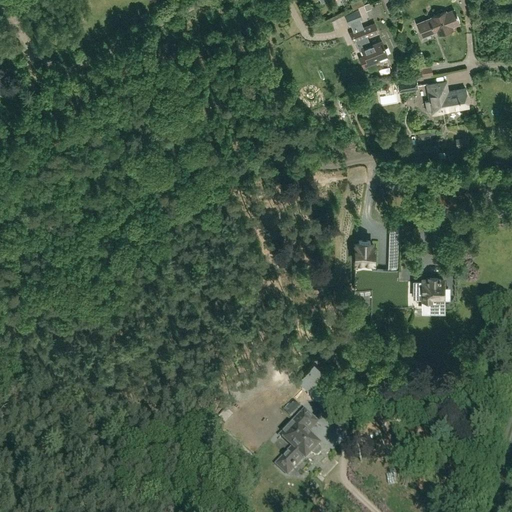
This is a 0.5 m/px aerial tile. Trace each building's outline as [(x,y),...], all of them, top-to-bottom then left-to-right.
[(428,18),(414,23),(418,36),(433,31),(435,35),(449,30),(448,28),(456,25),(451,11),(443,14),(442,12),(428,17),(428,18)] [(382,53),(377,39),(366,43),(362,34),(374,29),(371,21),(346,31),(349,39),(351,38),(355,48),(358,47),(360,54),(355,56),(358,64),(370,60),(369,58),(382,53)] [(431,67),(418,69),(419,77),(432,75),(431,67)] [(398,92),(418,89),(416,77),(396,80),(398,92)] [(464,105),(462,87),(448,89),(447,80),(425,83),(428,100),(424,100),(426,110),(430,110),(431,114),(443,112),(442,109),(464,105)] [(435,144),(435,150),(437,150),(437,157),(444,157),(445,151),(443,151),(444,145),(435,144)] [(397,285),(398,270),(372,269),(373,244),(369,244),(369,240),(358,240),(358,244),(355,244),(354,289),(371,290),(370,330),(388,330),(389,305),(413,305),(413,309),(442,309),(442,297),(447,297),(448,288),(443,288),(443,279),(439,280),(439,278),(437,278),(429,278),(429,279),(423,279),(423,285),(397,285)] [(300,405),(294,400),(285,409),(290,415),(300,405)] [(304,433),(315,422),(304,412),(281,437),(293,449),(280,462),(290,472),(308,453),(311,455),(312,454),(314,455),(316,456),(318,455),(320,453),(320,451),(319,449),(318,448),(319,446),(304,433)]
